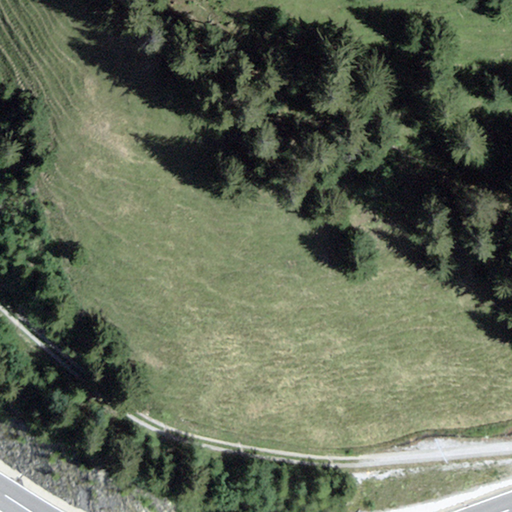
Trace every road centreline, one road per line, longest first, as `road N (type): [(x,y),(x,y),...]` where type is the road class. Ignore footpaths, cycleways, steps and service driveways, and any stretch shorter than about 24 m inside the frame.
road 1 (track): [(511,456),(378,467),(219,458),(136,436),(72,395),(0,317)]
road 2 (secondary): [(511,510),(31,511),(0,491)]
